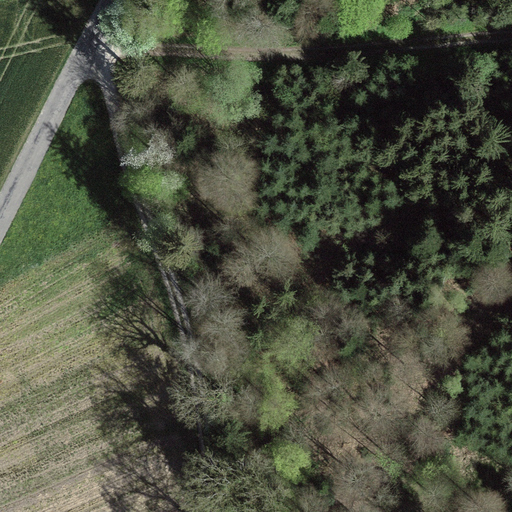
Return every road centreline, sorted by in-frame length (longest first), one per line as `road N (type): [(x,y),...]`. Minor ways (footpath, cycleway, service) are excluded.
road 1 (track): [(212,511),(204,409),(86,42)]
road 2 (track): [(511,30),(86,42)]
road 3 (residential): [(0,220),(110,0)]
